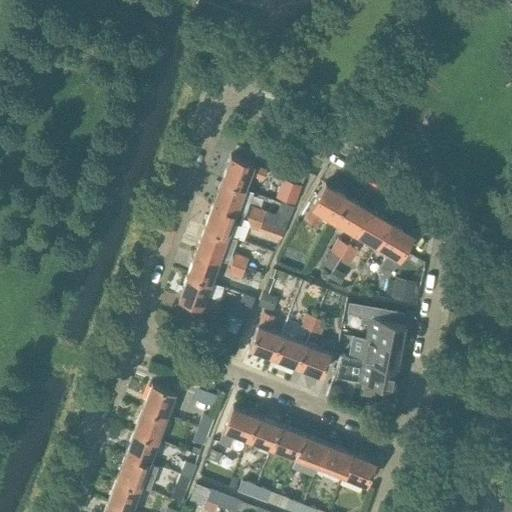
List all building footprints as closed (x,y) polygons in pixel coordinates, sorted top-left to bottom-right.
[(214,3),(214,2),(208,0),(204,0),(200,13),(209,15),(233,23),(236,11),(214,3)] [(221,179),(244,188),(249,174),(262,179),(265,169),(253,164),(230,155),(221,179)] [(282,176),(275,195),(294,202),(301,183),(282,176)] [(221,179),(213,203),(235,211),(244,188),(221,179)] [(333,220),(347,196),(325,183),(311,207),(304,218),(314,224),(321,213),(333,220)] [(354,233),(368,209),(347,196),(333,220),(354,233)] [(204,227),(226,235),(227,234),(231,222),(240,225),(244,214),(235,211),(213,203),(212,204),(204,227)] [(252,206),(249,215),(262,220),(284,228),(288,218),(275,213),(266,210),(252,205),(252,206)] [(376,245),(390,221),(368,209),(354,233),(376,245)] [(248,216),(245,225),(258,230),(280,238),(284,228),(262,220),(249,215),(248,216)] [(390,221),(376,245),(388,252),(382,264),(391,270),(398,258),(412,234),(390,221)] [(221,249),(226,236),(204,227),(195,251),(218,259),(226,262),(230,252),(221,249)] [(340,257),(348,244),(338,238),(330,250),(340,257)] [(348,244),(340,257),(350,263),(358,250),(348,244)] [(264,249),(260,258),(269,261),(272,252),(264,249)] [(195,251),(187,272),(210,281),(218,259),(195,251)] [(231,263),(244,268),(248,257),(234,253),(231,263)] [(241,278),(244,268),(231,263),(227,274),(241,278)] [(333,267),(328,276),(340,283),(345,274),(333,267)] [(362,270),(359,277),(365,280),(369,274),(362,270)] [(187,274),(178,298),(201,306),(201,305),(214,310),(217,300),(205,296),(209,282),(210,282),(210,281),(187,272),(187,274)] [(264,289),(263,292),(267,293),(273,278),(269,276),(264,289)] [(395,276),(392,297),(413,300),(416,279),(395,276)] [(348,300),(346,311),(361,314),(359,322),(368,323),(366,337),(400,344),(404,322),(403,322),(402,321),(404,310),(348,300)] [(406,309),(403,322),(404,322),(412,323),(414,310),(406,308),(406,309)] [(239,331),(244,314),(228,309),(223,326),(239,331)] [(318,309),(316,316),(323,319),(325,312),(318,309)] [(273,356),(281,334),(268,329),(274,315),(263,310),(261,315),(258,324),(249,347),(273,356)] [(310,329),(316,316),(305,312),(300,325),(310,329)] [(316,316),(310,329),(320,334),(326,320),(323,319),(316,316)] [(297,365),(306,343),(281,334),(273,356),(297,365)] [(337,364),(333,375),(357,380),(364,382),(387,386),(392,387),(396,365),(400,344),(366,337),(361,359),(341,354),(340,357),(337,364)] [(306,343),(297,365),(320,374),(329,352),(306,343)] [(143,405),(166,413),(174,390),(151,382),(143,405)] [(329,387),(327,393),(331,398),(336,398),(341,395),(343,390),(340,385),(333,384),(329,387)] [(157,438),(166,413),(143,405),(134,429),(157,438)] [(248,437),(257,415),(232,406),(223,429),(219,441),(229,445),(234,432),(248,437)] [(198,427),(207,431),(212,417),(202,414),(198,427)] [(271,446),(280,424),(257,415),(248,437),(271,446)] [(294,455),(303,433),(280,424),(271,446),(294,455)] [(203,444),(207,431),(198,427),(193,440),(203,444)] [(148,462),(157,438),(134,429),(125,454),(148,462)] [(318,464),(326,442),(303,433),(294,455),(318,464)] [(341,473),(350,451),(326,442),(318,464),(341,473)] [(211,447),(207,456),(217,460),(221,451),(211,447)] [(350,451),(341,473),(365,483),(374,460),(350,451)] [(157,466),(148,462),(125,454),(116,477),(139,486),(148,489),(157,466)] [(179,474),(190,478),(195,464),(184,460),(179,474)] [(179,474),(170,471),(168,478),(176,481),(174,487),(185,491),(190,478),(179,474)] [(511,511),(511,486),(506,487),(505,472),(477,473),(478,497),(499,495),(500,511),(511,511)] [(131,508),(139,486),(116,477),(108,501),(131,508)] [(252,495),(256,485),(241,479),(237,490),(252,495)] [(256,485),(252,495),(267,501),(271,490),(256,485)] [(221,505),(225,494),(210,488),(206,499),(221,505)] [(225,494),(221,505),(235,511),(239,500),(225,494)] [(298,511),(302,502),(287,497),(283,508),(294,511),(298,511)] [(129,511),(131,508),(108,501),(103,511),(129,511)] [(298,511),(315,511),(317,508),(302,502),(298,511)]
